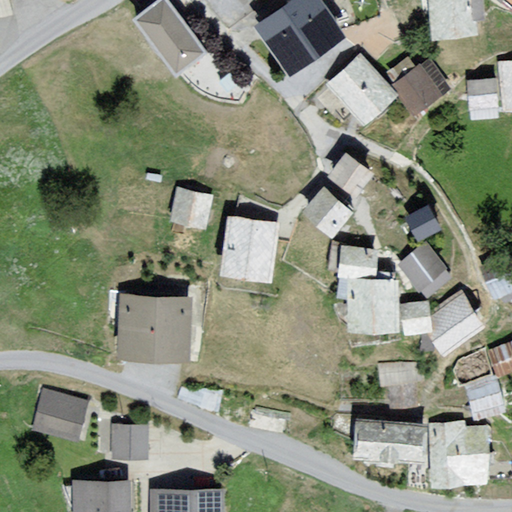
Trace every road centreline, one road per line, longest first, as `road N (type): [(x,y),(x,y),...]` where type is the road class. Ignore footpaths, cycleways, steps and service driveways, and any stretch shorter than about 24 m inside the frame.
road 1 (residential): [(498,511),(400,500),(90,372),(0,361)]
road 2 (residential): [(199,0),(233,47),(320,128),(400,161),(430,185),(462,236),(485,299)]
road 3 (residential): [(0,72),(103,0)]
